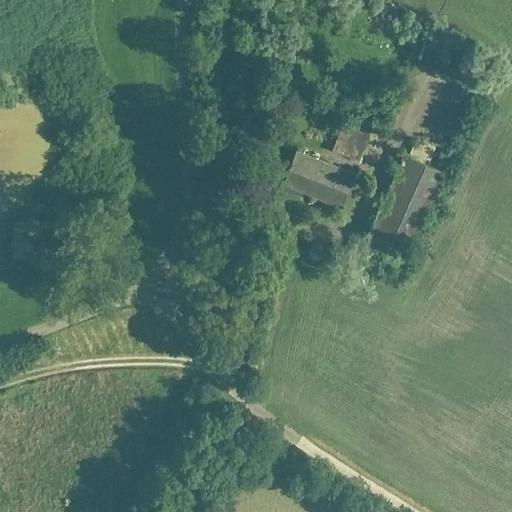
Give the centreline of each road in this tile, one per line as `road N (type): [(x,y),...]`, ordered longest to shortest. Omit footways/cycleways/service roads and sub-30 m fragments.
road 1 (unclassified): [(404,511),(251,411),(209,371),(170,315)]
road 2 (unclassified): [(166,263),(186,173),(179,69),(185,0)]
road 3 (unclassified): [(0,346),(132,296)]
